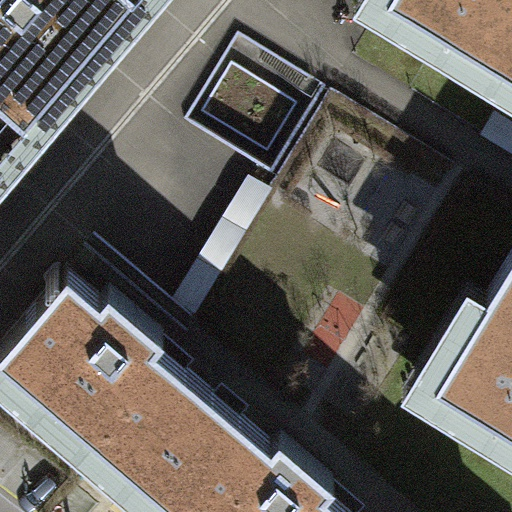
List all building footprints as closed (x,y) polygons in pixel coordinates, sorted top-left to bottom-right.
[(0,0),(0,129),(111,0),(0,0)] [(511,0),(405,0),(511,61),(511,0)] [(511,147),(511,115),(497,106),(483,130),(511,147)] [(270,185),(244,169),(168,294),(194,310),(270,185)] [(511,247),(436,376),(511,420),(511,247)] [(0,347),(143,470),(214,387),(157,337),(165,328),(109,281),(101,291),(68,262),(0,343),(0,347)] [(361,511),(327,483),(336,473),(281,427),(272,436),(214,387),(143,470),(191,511),(361,511)]
